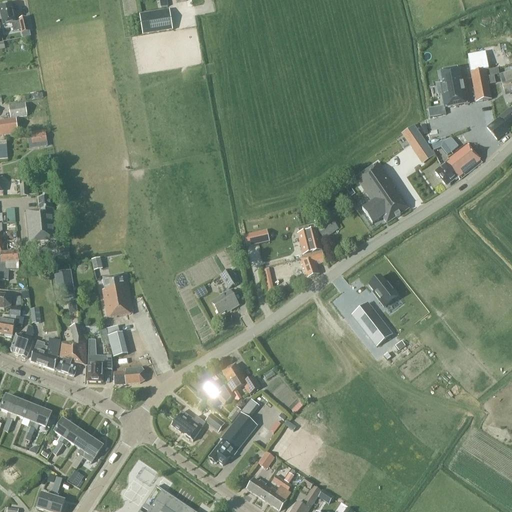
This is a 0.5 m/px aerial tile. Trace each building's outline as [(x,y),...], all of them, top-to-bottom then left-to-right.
[(12,12),(10,5),(0,7),(0,11),(3,26),(11,24),(13,32),(21,30),(21,34),(29,32),(26,18),(18,20),(19,22),(16,23),(13,12),(12,12)] [(139,15),(142,36),(172,31),(169,10),(139,15)] [(472,28),(475,41),(504,36),(502,23),(472,28)] [(476,103),(491,100),(485,71),(488,70),(485,53),(467,56),(476,103)] [(440,73),(442,85),(437,86),(438,96),(441,95),(444,109),(468,104),(464,81),(461,81),(459,70),(440,73)] [(505,95),(511,92),(511,71),(499,76),(502,86),(505,95)] [(507,100),(502,104),(501,103),(491,111),(497,119),(507,110),(506,109),(511,105),(507,100)] [(9,107),(9,110),(11,119),(26,117),(25,105),(9,107)] [(511,126),(511,111),(510,109),(487,129),(496,140),(508,131),(508,130),(511,126)] [(0,136),(18,135),(16,120),(0,122),(0,136)] [(423,164),(436,156),(415,125),(402,134),(423,164)] [(45,131),(30,133),(32,147),(47,145),(45,131)] [(447,148),(455,142),(452,138),(443,142),(447,148)] [(459,180),(481,163),(466,144),(447,159),(449,161),(435,172),(436,173),(436,175),(438,178),(440,178),(446,186),(457,178),(459,180)] [(395,189),(377,163),(355,179),(371,202),(361,209),(372,225),(382,219),(386,225),(409,209),(399,195),(397,196),(393,191),(395,189)] [(20,197),(28,197),(27,184),(19,184),(20,197)] [(51,210),(50,198),(38,199),(39,212),(26,214),(29,244),(56,240),(53,210),(51,210)] [(15,228),(14,209),(6,209),(6,217),(2,217),(2,215),(0,214),(0,222),(2,222),(2,224),(7,224),(7,228),(15,228)] [(325,238),(340,229),(334,219),(319,228),(325,238)] [(310,256),(321,253),(320,250),(316,234),(310,236),(309,231),(307,227),(297,230),(299,234),(298,235),(303,256),(310,254),(310,256)] [(255,234),(257,245),(268,242),(266,231),(255,234)] [(6,270),(8,270),(18,271),(18,261),(20,261),(19,252),(5,253),(5,254),(0,253),(0,257),(1,263),(1,264),(6,263),(6,270)] [(321,253),(310,256),(300,259),(307,279),(319,275),(315,263),(324,260),(321,253)] [(94,270),(103,268),(101,258),(92,260),(94,270)] [(274,266),(277,277),(290,274),(287,263),(274,266)] [(6,271),(1,271),(0,270),(0,281),(5,281),(8,281),(8,271),(6,271)] [(261,272),(265,288),(272,286),(269,270),(261,272)] [(228,290),(239,284),(231,271),(220,277),(228,290)] [(58,299),(74,296),(70,272),(53,274),(58,299)] [(107,319),(133,315),(126,275),(103,279),(103,281),(102,282),(102,285),(104,286),(105,290),(102,291),(107,319)] [(380,278),(368,287),(373,293),(372,294),(383,308),(397,297),(390,288),(387,285),(388,285),(386,283),(385,284),(380,278)] [(198,300),(208,294),(204,287),(194,293),(198,300)] [(231,311),(238,307),(230,293),(212,304),(219,316),(230,309),(231,311)] [(0,310),(3,310),(10,307),(11,301),(5,296),(0,295),(0,310)] [(368,304),(352,316),(376,348),(392,336),(368,304)] [(11,308),(10,316),(16,316),(20,317),(20,309),(11,308)] [(32,324),(41,323),(39,309),(30,311),(32,324)] [(2,318),(1,324),(0,323),(0,334),(5,335),(5,337),(11,339),(14,324),(16,316),(10,316),(2,315),(2,318)] [(22,328),(24,321),(17,319),(15,326),(22,328)] [(32,342),(34,334),(33,328),(28,326),(24,339),(18,337),(16,336),(11,351),(13,355),(22,358),(22,359),(25,360),(27,359),(33,342),(32,342)] [(85,367),(85,343),(84,343),(79,326),(70,329),(74,343),(62,344),(60,360),(56,372),(74,378),(78,365),(85,367)] [(118,327),(106,330),(108,336),(110,345),(113,359),(128,355),(122,334),(120,335),(118,327)] [(108,336),(101,338),(104,347),(110,345),(108,336)] [(57,359),(60,341),(49,340),(47,348),(43,347),(44,344),(37,342),(34,351),(34,350),(30,363),(54,371),(58,359),(57,359)] [(405,347),(401,342),(395,347),(398,351),(405,347)] [(112,370),(111,359),(89,358),(89,367),(88,367),(87,382),(102,383),(103,370),(112,370)] [(242,377),(236,367),(234,366),(222,373),(230,385),(226,387),(231,395),(244,388),(249,396),(260,389),(253,377),(247,381),(244,376),(242,377)] [(113,373),(114,386),(139,384),(144,382),(143,372),(141,369),(123,370),(123,373),(113,373)] [(222,391),(213,382),(204,391),(213,400),(217,396),(226,405),(232,398),(225,387),(222,391)] [(6,397),(1,411),(7,414),(6,419),(8,419),(10,420),(12,416),(17,402),(6,397)] [(23,420),(28,406),(17,402),(12,416),(10,420),(13,421),(14,422),(16,417),(23,420)] [(32,429),(39,410),(28,406),(23,420),(30,422),(28,427),(30,428),(32,429)] [(232,423),(241,411),(236,408),(227,419),(232,423)] [(39,426),(45,429),(51,415),(39,410),(32,429),(35,430),(37,431),(39,426)] [(193,421),(182,413),(179,417),(171,427),(185,437),(186,440),(189,442),(191,442),(192,443),(200,432),(203,428),(205,424),(196,417),(193,421)] [(218,433),(224,424),(211,414),(204,423),(218,433)] [(236,453),(257,427),(246,418),(243,416),(241,414),(220,441),(221,441),(236,453)] [(61,444),(72,428),(62,421),(54,433),(60,437),(57,442),(59,443),(61,444)] [(74,447),(82,434),(72,428),(61,444),(64,446),(65,447),(68,443),(74,447)] [(81,458),(92,441),(82,434),(74,447),(80,451),(77,455),(79,456),(81,458)] [(85,461),(88,456),(94,460),(102,448),(92,441),(81,458),(84,459),(85,461)] [(236,453),(221,441),(208,459),(209,460),(209,462),(213,465),(215,465),(216,466),(218,464),(223,468),(230,458),(231,459),(236,453)] [(60,452),(64,446),(61,444),(59,443),(55,449),(60,452)] [(60,452),(55,449),(52,454),(56,457),(60,452)] [(266,471),(275,459),(266,453),(257,465),(266,471)] [(81,458),(79,456),(75,462),(80,465),(84,459),(81,458)] [(72,467),(76,470),(80,465),(75,462),(72,467)] [(76,487),(81,481),(72,475),(68,482),(76,487)] [(280,487),(283,482),(276,477),(272,482),(280,487)] [(44,511),(48,511),(59,479),(56,478),(51,493),(50,492),(48,498),(41,495),(37,510),(44,511)] [(59,479),(48,511),(61,511),(64,503),(57,500),(58,496),(57,496),(62,480),(59,479)] [(265,487),(266,485),(260,481),(258,483),(254,480),(247,491),(257,498),(265,487)] [(310,489),(313,485),(305,480),(302,484),(310,489)] [(283,482),(280,487),(288,493),(291,487),(283,482)] [(147,501),(153,506),(148,511),(140,511),(142,509),(142,508),(139,511),(192,511),(156,487),(155,489),(152,486),(145,496),(149,498),(147,501)] [(269,490),(265,487),(257,498),(268,505),(277,492),(270,488),(269,490)] [(308,511),(321,492),(314,488),(303,504),(301,503),(300,505),(297,503),(291,511),(308,511)] [(277,492),(268,505),(278,511),(279,511),(286,502),(281,499),(283,497),(277,492)] [(323,492),(318,498),(328,505),(333,498),(323,492)] [(334,507),(336,508),(333,511),(343,511),(346,508),(337,502),(334,507)]
